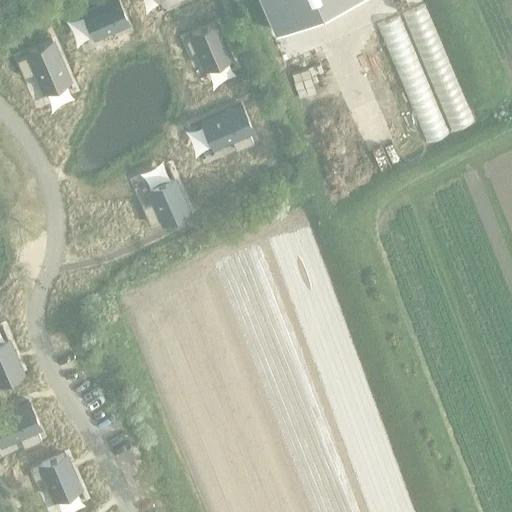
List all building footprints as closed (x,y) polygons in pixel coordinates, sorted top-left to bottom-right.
[(117,0),(106,0),(82,11),(93,36),(127,21),(117,0)] [(261,0),(275,31),(345,0),(261,0)] [(191,37),(184,40),(190,53),(197,50),(204,67),(230,56),(215,22),(189,33),(191,37)] [(27,54),(15,59),(23,77),(35,72),(43,90),(68,79),(51,39),(26,50),(27,54)] [(240,103),(201,120),(211,145),(230,138),(235,150),(253,142),(248,130),(251,129),(240,103)] [(153,201),(141,206),(149,224),(161,218),(162,222),(188,211),(173,177),(148,188),(153,201)] [(7,338),(0,340),(0,381),(22,372),(7,338)] [(28,400),(0,412),(0,442),(18,435),(23,447),(41,440),(35,427),(39,426),(28,400)] [(40,466),(30,470),(34,479),(44,475),(54,498),(79,487),(64,453),(39,464),(40,466)]
